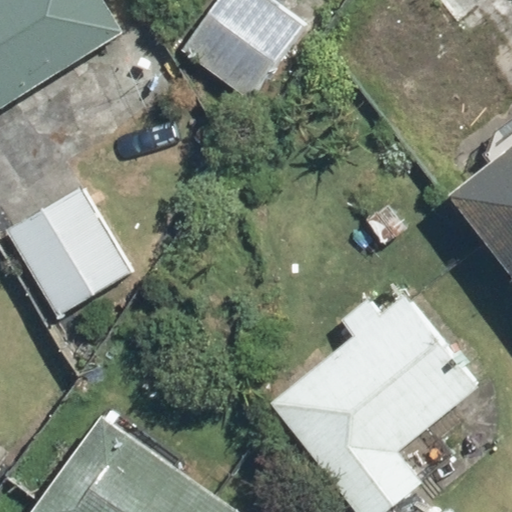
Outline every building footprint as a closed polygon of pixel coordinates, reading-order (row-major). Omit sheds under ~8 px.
[(0,0),(0,114),(133,30),(114,0),(0,0)] [(313,26),(276,0),(230,0),(194,52),(261,99),(313,26)] [(511,0),(441,0),(475,42),(511,11),(511,0)] [(511,156),(466,192),(511,251),(511,156)] [(84,188),(17,232),(71,315),(139,270),(84,188)] [(489,389),(414,299),(392,318),(377,300),(350,322),(365,340),(284,407),(372,511),(402,511),(440,481),(415,451),(489,389)] [(261,511),(114,412),(47,511),(261,511)]
